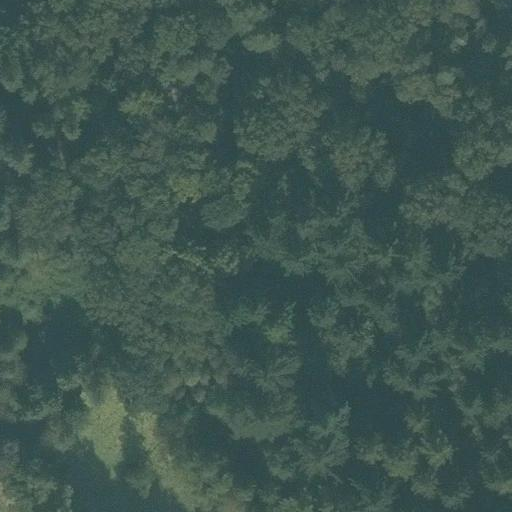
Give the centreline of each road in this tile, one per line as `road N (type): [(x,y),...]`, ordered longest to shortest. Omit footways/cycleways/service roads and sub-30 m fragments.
road 1 (track): [(253,119),(511,231)]
road 2 (track): [(0,10),(253,119)]
